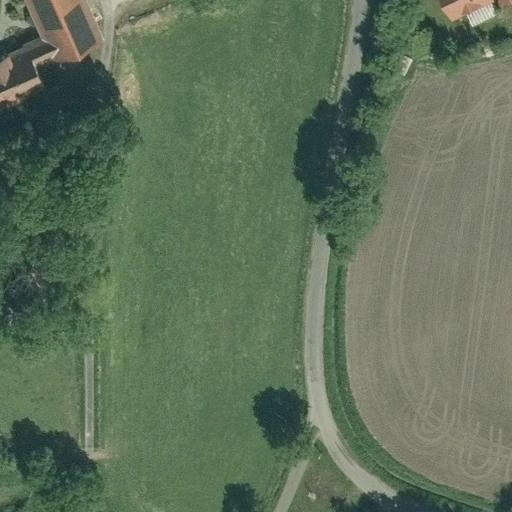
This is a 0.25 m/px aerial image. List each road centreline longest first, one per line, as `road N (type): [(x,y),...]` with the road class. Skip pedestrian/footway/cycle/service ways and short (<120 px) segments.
road 1 (unknown): [(111,0),(82,252),(87,427),(100,511)]
road 2 (unclassified): [(312,381),(315,271),(361,0)]
road 3 (unclassified): [(420,511),(358,473),(327,432),(312,381)]
road 4 (unclassified): [(279,511),(308,433),(312,381)]
